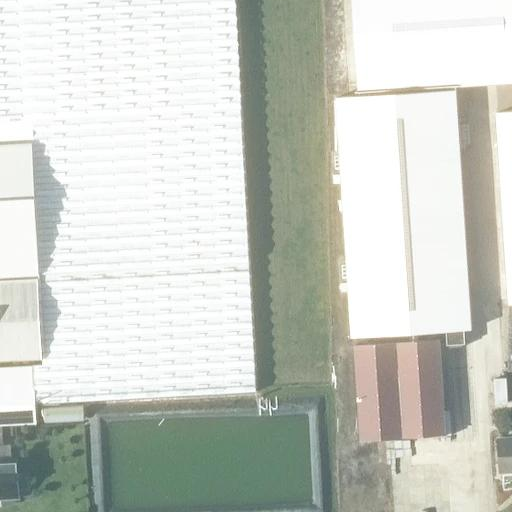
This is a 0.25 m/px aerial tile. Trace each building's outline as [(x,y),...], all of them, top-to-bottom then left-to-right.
[(0,0),(0,174),(31,173),(36,280),(41,360),(41,366),(35,366),(37,405),(258,394),(239,0),(0,0)] [(511,0),(353,0),(362,98),(452,91),(511,85),(511,0)] [(465,330),(471,330),(452,91),(362,98),(331,101),(350,339),(446,332),(447,345),(465,344),(465,330)] [(511,111),(496,113),(509,304),(511,304),(511,111)] [(31,173),(0,174),(0,281),(36,280),(31,173)] [(36,280),(0,281),(0,361),(41,360),(36,280)] [(439,339),(354,345),(360,441),(445,436),(439,339)] [(0,426),(38,424),(37,405),(35,367),(0,368),(0,426)] [(508,404),(506,379),(494,380),(496,405),(508,404)] [(511,438),(498,439),(500,472),(511,471),(511,438)] [(0,505),(20,504),(17,460),(12,460),(11,446),(0,446),(0,505)] [(410,476),(420,464),(406,452),(396,463),(410,476)]
